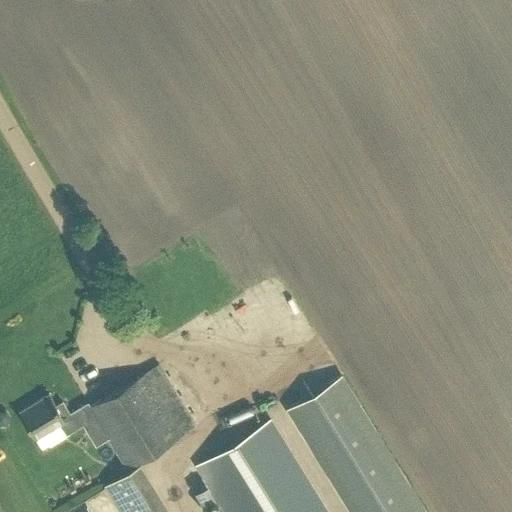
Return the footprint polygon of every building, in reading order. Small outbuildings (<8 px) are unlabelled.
[(196,424),(158,361),(89,402),(87,399),(69,410),(62,398),(56,402),(49,390),(18,409),(34,436),(59,421),(65,432),(95,414),(126,466),(196,424)] [(426,511),(340,372),(288,405),(354,511),(426,511)] [(226,511),(328,511),(269,416),(195,462),(226,511)] [(104,483),(121,511),(171,511),(140,460),(104,483)] [(62,511),(92,511),(87,501),(62,511)]
